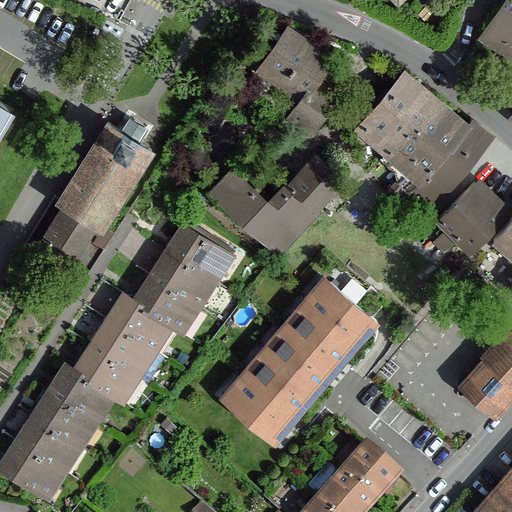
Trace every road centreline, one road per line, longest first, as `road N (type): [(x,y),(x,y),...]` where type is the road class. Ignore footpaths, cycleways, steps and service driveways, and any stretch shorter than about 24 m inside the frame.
road 1 (residential): [(0,253),(156,0)]
road 2 (secondary): [(446,77),(289,0)]
road 3 (tertiary): [(511,420),(428,511)]
